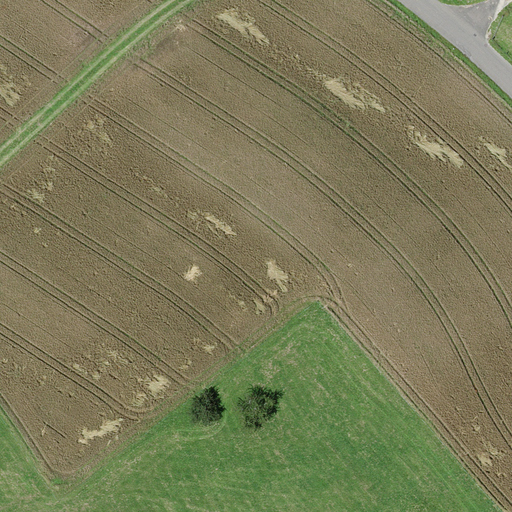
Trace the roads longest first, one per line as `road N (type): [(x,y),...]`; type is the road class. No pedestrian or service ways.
road 1 (track): [(173,0),(0,154)]
road 2 (tertiary): [(415,0),(511,80)]
